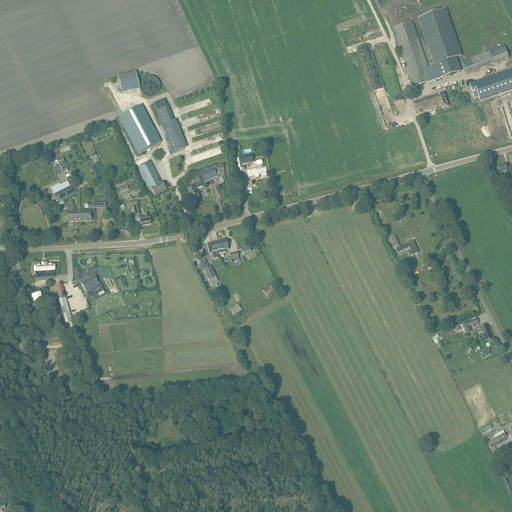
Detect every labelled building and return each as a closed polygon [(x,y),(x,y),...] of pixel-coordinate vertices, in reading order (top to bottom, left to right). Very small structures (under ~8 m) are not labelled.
[(412,22),(393,28),(413,88),(433,81),(438,79),(460,72),(455,58),(461,56),(445,9),(419,18),(435,65),(428,67),(412,22)] [(504,46),(489,52),(470,60),(470,59),(462,62),(467,74),(469,73),(475,71),(475,72),(509,58),(504,46)] [(501,83),(511,79),(511,70),(498,74),(501,83)] [(121,92),(139,88),(135,73),(118,77),(121,92)] [(493,74),(484,77),(487,86),(496,83),(493,74)] [(141,82),(140,84),(140,87),(140,89),(142,92),(143,94),(146,96),(148,97),(151,97),(154,96),(156,95),(158,93),(160,90),(160,87),(160,85),(159,82),(157,80),(155,78),(153,77),(150,77),(148,77),(145,78),(143,80),(141,82)] [(477,77),(458,82),(460,90),(464,89),(465,93),(480,89),(477,77)] [(441,109),(448,106),(443,92),(413,103),(416,111),(423,109),(423,110),(439,105),(441,109)] [(155,103),(153,104),(162,126),(164,126),(166,130),(165,131),(174,153),(185,149),(176,126),(175,126),(168,106),(167,106),(165,100),(155,103)] [(141,106),(118,118),(138,155),(160,143),(141,106)] [(204,126),(206,133),(220,128),(218,122),(204,126)] [(251,163),(249,156),(239,158),(241,165),(251,163)] [(59,174),(58,171),(64,169),(63,168),(67,166),(63,159),(61,160),(61,159),(57,161),(59,165),(52,169),(54,173),(55,175),(59,174)] [(162,182),(161,183),(150,161),(138,168),(149,190),(151,189),(155,196),(166,190),(162,182)] [(507,172),(507,170),(506,165),(497,167),(499,174),(500,174),(501,177),(504,176),(503,173),(507,172)] [(218,168),(203,175),(206,182),(217,176),(221,174),(225,173),(224,167),(218,168)] [(251,170),(247,171),(249,178),(253,177),(253,176),(254,176),(254,178),(260,177),(260,178),(264,177),(263,176),(268,175),(266,167),(263,168),(262,167),(258,168),(258,169),(252,170),(252,171),(251,170)] [(45,179),(54,174),(51,170),(49,171),(48,169),(41,173),(45,179)] [(203,186),(202,184),(198,177),(192,180),(194,184),(190,186),(191,189),(188,190),(190,196),(190,197),(192,202),(200,198),(198,194),(199,194),(197,189),(203,186)] [(61,185),(66,196),(67,198),(76,193),(73,185),(70,187),(67,182),(61,185)] [(67,198),(66,196),(61,185),(60,185),(61,186),(57,188),(56,185),(54,186),(55,189),(52,191),(57,203),(67,198)] [(105,198),(93,198),(93,204),(89,204),(89,209),(105,208),(105,198)] [(134,208),(134,209),(135,216),(140,215),(138,208),(138,205),(137,200),(129,202),(130,207),(133,206),(134,208)] [(73,207),(74,222),(82,222),(81,211),(75,211),(75,207),(73,207)] [(91,210),(81,211),(82,222),(91,221),(91,210)] [(140,225),(141,226),(150,224),(149,216),(148,216),(148,215),(144,216),(139,218),(140,223),(140,225)] [(226,240),(215,243),(218,258),(218,255),(226,253),(225,251),(229,250),(227,245),(226,240)] [(399,248),(396,249),(398,254),(409,248),(411,251),(408,252),(410,257),(413,255),(414,255),(418,253),(413,241),(409,243),(399,248)] [(205,256),(210,254),(213,254),(214,259),(218,258),(215,243),(207,244),(207,245),(203,246),(205,256)] [(242,250),(244,255),(252,251),(249,246),(242,250)] [(239,258),(240,257),(239,252),(230,254),(231,260),(234,259),(235,262),(240,261),(239,258)] [(205,260),(200,262),(204,270),(209,268),(205,260)] [(38,265),(34,265),(34,271),(35,273),(36,273),(36,274),(41,274),(41,277),(45,277),(44,263),(40,264),(41,265),(38,265)] [(47,263),(44,263),(45,277),(49,277),(48,274),(54,273),(54,272),(55,272),(54,265),(54,264),(48,264),(47,263)] [(204,270),(209,281),(216,277),(211,267),(209,268),(204,270)] [(410,271),(402,275),(405,282),(406,281),(406,279),(412,276),(410,271)] [(99,285),(94,276),(81,284),(86,293),(86,292),(99,285)] [(65,296),(63,286),(64,286),(63,283),(61,283),(55,285),(58,297),(56,298),(59,298),(65,296)] [(274,291),(271,286),(263,291),(267,297),(273,294),(272,292),(274,291)] [(31,306),(43,302),(39,290),(28,294),(31,306)] [(63,325),(72,322),(65,296),(59,298),(56,298),(57,301),(58,300),(58,303),(57,303),(63,325)] [(229,309),(233,315),(242,311),(238,304),(229,309)] [(476,319),(462,325),(466,334),(472,332),(469,326),(478,323),(476,319)] [(486,342),(488,341),(493,339),(487,325),(480,328),(486,342)] [(39,341),(56,338),(54,328),(37,331),(39,341)] [(483,351),(485,357),(491,355),(489,348),(483,351)] [(495,439),(488,443),(487,443),(491,450),(508,440),(496,448),(500,453),(511,446),(510,443),(511,442),(511,434),(509,436),(509,435),(507,437),(504,433),(503,431),(498,434),(494,437),(495,439)]
